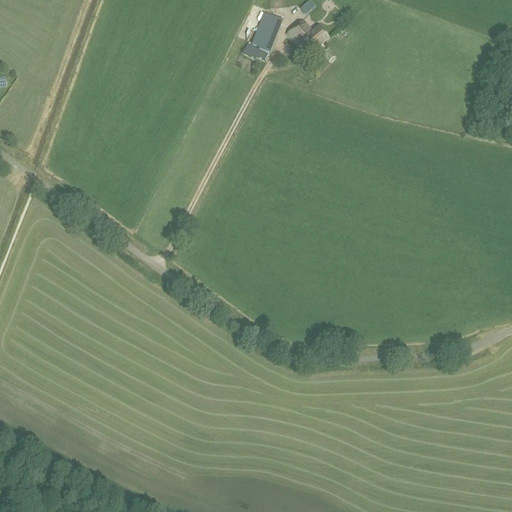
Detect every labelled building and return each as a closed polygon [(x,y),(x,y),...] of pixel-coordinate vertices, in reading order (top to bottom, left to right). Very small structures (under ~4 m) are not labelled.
[(329,13),(337,6),(331,0),(323,7),(329,13)] [(263,29),(267,31),(260,44),(270,50),(281,24),(268,17),(263,29)] [(329,40),(319,28),(313,33),(303,22),(287,35),(307,58),(329,40)] [(248,44),(243,54),(255,60),(256,57),(266,62),(269,55),(248,44)] [(329,51),(322,56),(329,63),(335,58),(329,51)]
